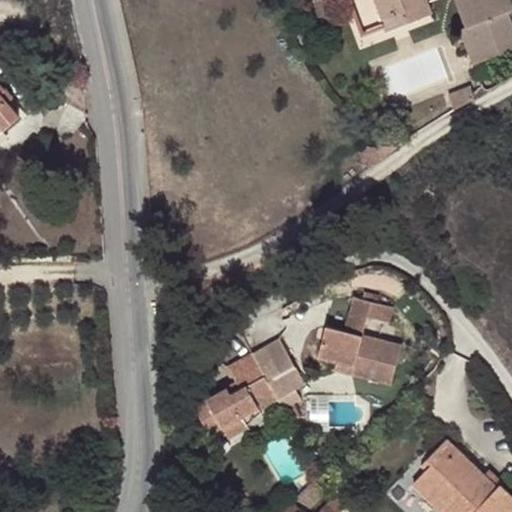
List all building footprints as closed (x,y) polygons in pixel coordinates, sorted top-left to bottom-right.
[(391,9),(393,15),(395,23),(422,15),(417,0),(368,0),(373,15),(391,9)] [(501,0),(443,0),(464,54),(485,46),(489,56),(510,48),(496,13),(505,10),(501,0)] [(375,21),(393,15),(391,9),(373,15),(375,21)] [(485,46),(464,54),(468,64),(489,56),(485,46)] [(0,109),(8,119),(25,104),(13,91),(3,79),(11,73),(0,60),(0,109)] [(3,79),(13,91),(20,84),(11,73),(3,79)] [(459,86),(437,95),(443,109),(445,107),(463,97),(459,86)] [(364,292),(362,300),(374,304),(377,296),(364,292)] [(350,364),(347,374),(386,384),(397,346),(361,336),(366,318),(385,324),(389,308),(374,304),(362,300),(352,297),(342,330),(325,325),(316,355),(333,360),(350,364)] [(272,395),(275,399),(285,393),(278,382),(286,377),(281,368),(285,365),(274,345),(277,343),(273,335),(246,349),(272,395)] [(274,345),(285,365),(289,364),(277,343),(274,345)] [(272,395),(246,349),(220,363),(228,377),(186,401),(203,430),(217,422),(224,433),(243,423),(241,419),(236,411),(252,402),(253,405),(272,395)] [(331,369),(347,374),(350,364),(333,360),(331,369)] [(256,409),(253,405),(252,402),(236,411),(241,419),(256,409)] [(505,511),(511,505),(511,496),(496,481),(493,484),(441,436),(423,455),(426,459),(406,481),(439,511),(505,511)] [(319,477),(316,472),(293,498),(305,509),(326,485),(319,477)] [(351,496),(341,487),(333,496),(343,507),(351,496)]
